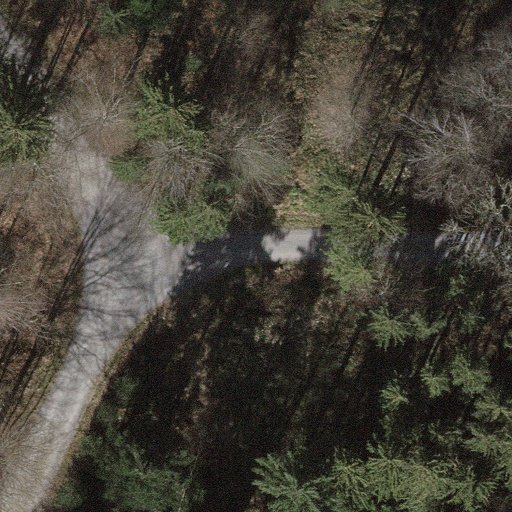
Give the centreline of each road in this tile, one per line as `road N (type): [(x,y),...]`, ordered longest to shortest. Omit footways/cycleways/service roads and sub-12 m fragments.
road 1 (track): [(511,246),(249,243),(137,255)]
road 2 (track): [(137,255),(15,511)]
road 3 (track): [(0,47),(137,255)]
